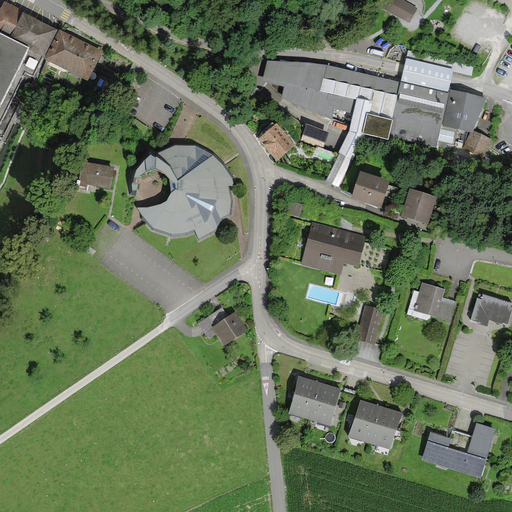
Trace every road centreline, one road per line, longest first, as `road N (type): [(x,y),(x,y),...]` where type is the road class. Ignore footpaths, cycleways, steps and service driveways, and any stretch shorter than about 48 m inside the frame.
road 1 (residential): [(40,0),(231,123),(259,170)]
road 2 (residential): [(511,417),(292,351),(266,334)]
road 3 (track): [(0,440),(168,322)]
road 4 (residential): [(266,334),(279,511)]
